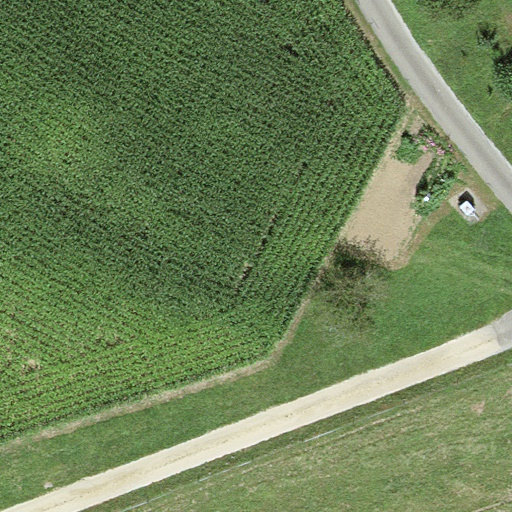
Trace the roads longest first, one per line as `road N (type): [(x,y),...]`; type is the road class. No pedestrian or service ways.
road 1 (track): [(511,325),(437,371),(61,511)]
road 2 (unclassified): [(511,192),(371,0)]
